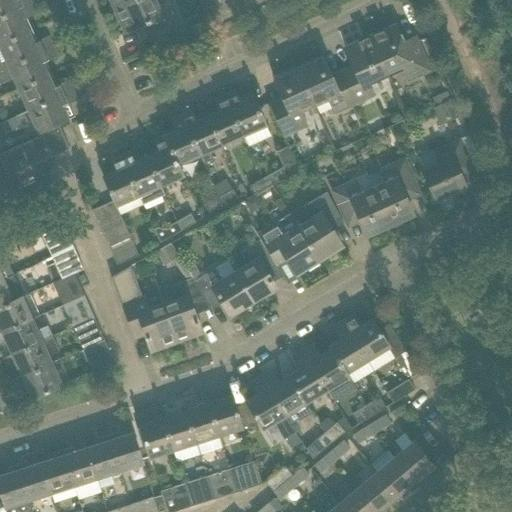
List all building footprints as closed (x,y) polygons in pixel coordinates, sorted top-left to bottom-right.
[(0,0),(0,17),(32,3),(30,0),(13,0),(14,0),(13,0),(0,0)] [(109,0),(114,9),(134,0),(109,0)] [(173,14),(169,5),(167,1),(156,6),(153,0),(134,0),(114,9),(125,33),(145,24),(150,35),(177,23),(173,14)] [(37,13),(32,3),(0,17),(0,44),(28,32),(22,19),(37,13)] [(429,71),(416,42),(405,47),(395,25),(370,37),(386,73),(402,66),(408,80),(429,71)] [(0,70),(8,67),(52,47),(48,37),(33,44),(28,32),(0,44),(0,70)] [(386,73),(370,37),(344,48),(352,65),(341,70),(356,104),(374,96),(368,82),(386,73)] [(56,56),(52,47),(8,67),(0,70),(0,83),(13,78),(18,89),(47,75),(42,63),(56,56)] [(356,104),(345,78),(334,83),(322,58),(298,69),(314,106),(327,100),(334,114),(342,110),(356,104)] [(314,106),(298,69),(273,80),(285,106),(272,111),(283,136),(307,126),(301,112),(314,106)] [(28,110),(72,91),(67,81),(53,88),(47,75),(18,89),(28,110)] [(57,124),(73,117),(67,104),(76,100),(72,91),(28,110),(16,116),(20,125),(32,120),(38,133),(40,132),(41,135),(51,157),(69,149),(57,124)] [(271,137),(260,113),(252,96),(239,102),(234,91),(225,95),(243,136),(248,147),(271,137)] [(243,136),(225,95),(215,100),(220,111),(208,116),(221,146),(243,136)] [(221,146),(208,116),(195,122),(190,111),(181,115),(199,156),(202,162),(211,158),(209,152),(221,146)] [(199,156),(181,115),(171,120),(176,130),(164,136),(177,166),(199,156)] [(51,157),(41,135),(30,140),(40,162),(51,157)] [(182,177),(177,166),(164,136),(154,140),(159,151),(147,157),(160,187),(182,177)] [(475,171),(466,153),(459,138),(431,151),(437,164),(422,171),(435,200),(465,187),(461,178),(475,171)] [(40,162),(30,140),(20,145),(29,167),(40,162)] [(29,167),(20,145),(9,150),(19,172),(29,167)] [(288,147),(276,152),(284,166),(262,178),(268,187),(298,170),(288,147)] [(19,172),(9,150),(0,154),(0,160),(8,177),(19,172)] [(160,187),(147,157),(135,162),(130,151),(120,156),(139,196),(152,190),(155,198),(164,194),(160,187)] [(139,196),(120,156),(111,160),(116,171),(103,177),(113,201),(116,206),(139,196)] [(419,195),(411,177),(403,159),(380,170),(386,183),(373,189),(390,225),(413,215),(406,201),(419,195)] [(268,187),(262,178),(248,187),(254,195),(268,187)] [(390,225),(373,189),(360,194),(354,181),(332,191),(345,220),(356,215),(366,236),(390,225)] [(232,190),(218,198),(223,206),(237,198),(232,190)] [(342,247),(328,224),(339,217),(326,192),(303,205),(311,218),(297,226),(319,261),(342,247)] [(223,206),(218,198),(205,206),(209,214),(223,206)] [(118,212),(116,206),(113,201),(91,210),(96,222),(118,212)] [(123,222),(118,212),(96,222),(101,232),(123,222)] [(190,214),(176,222),(181,230),(195,222),(190,214)] [(319,261),(297,226),(290,214),(256,234),(260,240),(276,265),(286,259),(296,275),(319,261)] [(128,233),(123,222),(101,232),(106,243),(128,233)] [(168,238),(181,230),(176,222),(163,230),(158,227),(154,229),(160,242),(168,238)] [(73,247),(63,225),(41,235),(46,246),(57,241),(62,252),(73,247)] [(247,265),(234,272),(252,302),(275,287),(265,271),(276,265),(260,240),(256,234),(252,227),(248,230),(256,242),(239,252),(247,265)] [(133,244),(131,238),(128,233),(106,243),(111,254),(133,244)] [(138,255),(133,244),(111,254),(116,265),(138,255)] [(83,270),(73,247),(62,252),(67,264),(56,269),(61,279),(61,280),(74,274),(83,270)] [(3,252),(0,253),(0,280),(12,275),(13,274),(3,252)] [(120,272),(111,277),(111,278),(121,304),(130,331),(132,330),(142,327),(144,334),(151,352),(176,342),(162,305),(149,310),(143,295),(141,296),(129,267),(120,272)] [(252,302),(234,272),(221,280),(214,268),(194,281),(193,281),(205,300),(207,303),(218,297),(229,316),(252,302)] [(68,289),(73,300),(84,295),(74,274),(61,280),(61,279),(52,283),(57,294),(68,289)] [(0,306),(21,297),(12,275),(0,280),(0,306)] [(201,333),(192,308),(205,301),(205,300),(193,281),(194,281),(192,278),(170,286),(176,300),(162,305),(176,342),(201,333)] [(29,293),(21,297),(0,306),(0,328),(1,332),(31,319),(39,315),(29,293)] [(93,317),(84,295),(73,300),(78,311),(67,316),(72,327),(93,317)] [(352,315),(343,321),(366,360),(387,347),(405,377),(412,377),(418,373),(405,351),(388,323),(378,330),(372,320),(359,327),(352,315)] [(103,339),(93,317),(72,327),(76,338),(87,333),(92,344),(103,339)] [(41,341),(52,336),(47,326),(36,331),(31,319),(1,332),(0,332),(0,344),(6,342),(11,354),(41,341)] [(366,360),(343,321),(333,327),(340,339),(328,346),(330,350),(331,349),(345,373),(346,372),(366,360)] [(59,351),(52,336),(41,341),(11,354),(2,358),(7,368),(16,364),(21,376),(51,363),(48,356),(59,351)] [(114,362),(103,339),(92,344),(97,355),(87,360),(92,372),(114,362)] [(345,373),(331,349),(330,350),(319,357),(312,345),(303,350),(327,390),(333,400),(354,387),(348,376),(346,372),(345,373)] [(327,390),(303,350),(293,356),(300,368),(289,375),(305,403),(327,390)] [(61,386),(53,367),(51,363),(21,376),(12,380),(17,390),(26,386),(32,399),(61,386)] [(270,371),(260,376),(288,422),(290,426),(300,420),(294,410),(305,403),(289,375),(277,383),(270,371)] [(288,422),(260,376),(251,382),(258,394),(246,402),(235,408),(241,428),(259,422),(263,429),(274,422),(284,439),(294,433),(288,422)] [(393,403),(414,390),(408,379),(386,393),(393,403)] [(241,428),(235,408),(231,396),(208,403),(218,435),(241,428)] [(378,398),(366,405),(372,416),(385,408),(378,398)] [(218,435),(208,403),(185,411),(195,443),(199,455),(221,448),(218,435)] [(372,416),(366,405),(352,414),(358,424),(372,416)] [(195,443),(185,411),(162,418),(172,450),(195,443)] [(172,450),(162,418),(160,412),(137,420),(140,428),(136,429),(142,448),(145,447),(149,457),(172,450)] [(385,415),(369,425),(374,433),(390,423),(385,415)] [(332,442),(344,432),(336,423),(324,433),(332,442)] [(358,443),(374,433),(369,425),(353,435),(358,443)] [(427,430),(421,435),(428,443),(434,439),(427,430)] [(117,432),(108,435),(119,472),(143,464),(133,433),(119,437),(117,432)] [(319,453),(332,442),(324,433),(305,448),(312,458),(319,453)] [(119,472),(108,435),(98,438),(100,443),(86,448),(96,479),(119,472)] [(349,448),(343,441),(328,454),(334,461),(349,448)] [(413,441),(398,454),(394,457),(418,486),(426,480),(423,476),(434,466),(413,441)] [(96,479),(86,448),(73,452),(71,447),(62,450),(74,486),(96,479)] [(74,486),(62,450),(53,453),(54,458),(41,463),(51,494),(74,486)] [(319,473),(334,461),(328,454),(313,466),(319,473)] [(418,486),(394,457),(376,473),(397,498),(407,488),(411,493),(418,486)] [(51,494),(41,463),(27,467),(26,462),(16,465),(28,501),(51,494)] [(253,462),(229,469),(236,492),(260,485),(253,462)] [(28,501),(16,465),(7,468),(9,473),(0,475),(0,494),(5,508),(28,501)] [(273,491),(287,479),(292,475),(284,465),(265,481),(273,491)] [(302,467),(292,475),(287,479),(294,487),(309,475),(302,467)] [(236,492),(229,469),(206,477),(214,500),(236,492)] [(397,498),(376,473),(357,488),(377,511),(387,511),(389,511),(386,507),(397,498)] [(214,500),(206,477),(183,484),(191,507),(214,500)] [(280,499),(294,487),(287,479),(273,491),(280,499)] [(174,511),(191,507),(183,484),(160,491),(166,511),(174,511)] [(377,511),(357,488),(340,503),(347,511),(377,511)] [(156,511),(152,499),(142,502),(145,511),(156,511)] [(274,511),(276,511),(269,503),(257,511),(274,511)] [(347,511),(340,503),(328,511),(347,511)]
